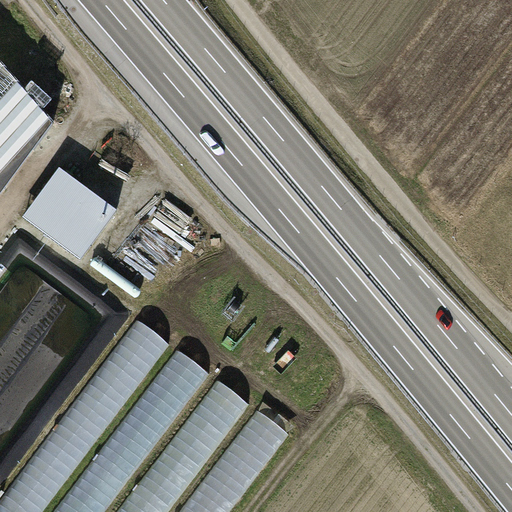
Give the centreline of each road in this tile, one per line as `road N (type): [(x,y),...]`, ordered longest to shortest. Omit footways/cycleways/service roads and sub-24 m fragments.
road 1 (track): [(472,511),(33,0)]
road 2 (trunk): [(102,0),(511,488)]
road 3 (trunk): [(511,413),(165,0)]
road 4 (track): [(237,0),(511,320)]
